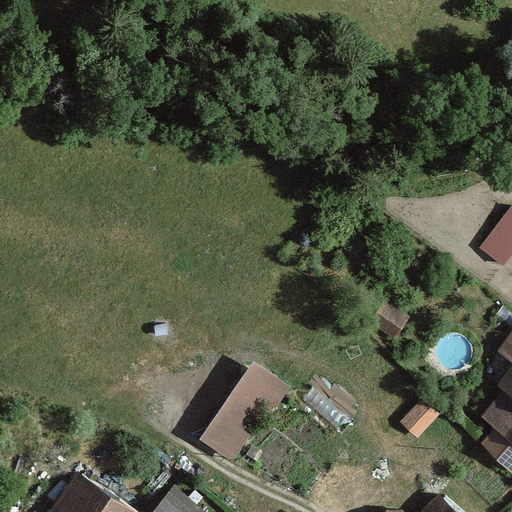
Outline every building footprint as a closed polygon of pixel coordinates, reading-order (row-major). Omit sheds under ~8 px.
[(511,204),(508,201),(477,241),(500,259),(511,243),(511,204)] [(393,298),(376,316),(395,333),(412,315),(393,298)] [(511,323),(494,348),(505,356),(511,361),(511,323)] [(244,354),(194,429),(229,453),(280,378),(244,354)] [(487,380),(498,388),(511,397),(511,361),(505,356),(487,380)] [(511,397),(498,388),(481,410),(493,419),(511,435),(511,397)] [(402,417),(420,433),(442,408),(424,392),(402,417)] [(511,455),(511,435),(493,419),(477,439),(506,463),(511,455)] [(344,441),(306,482),(331,505),(369,463),(344,441)] [(73,472),(50,511),(140,511),(142,510),(73,472)] [(141,511),(197,511),(201,508),(170,480),(141,511)] [(447,511),(426,492),(407,511),(381,511),(375,506),(369,511),(447,511)]
